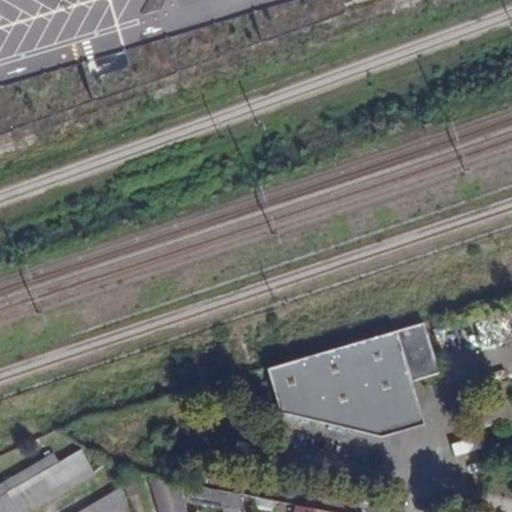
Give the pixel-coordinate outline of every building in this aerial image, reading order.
[(0,0),(0,83),(284,0),(0,0)] [(422,322),(265,368),(278,412),(378,434),(415,424),(419,416),(409,381),(408,376),(417,374),(419,379),(424,377),(433,359),(422,322)] [(511,415),(511,396),(477,408),(480,418),(480,419),(504,412),(506,418),(511,415)] [(0,483),(0,507),(85,458),(80,449),(59,461),(54,453),(0,483)] [(0,511),(26,511),(94,474),(85,458),(0,507),(0,511)] [(186,511),(185,508),(183,502),(177,481),(165,479),(150,475),(161,511),(186,511)] [(177,481),(183,502),(223,510),(230,511),(244,511),(239,494),(177,481)] [(130,511),(122,486),(77,511),(130,511)]
